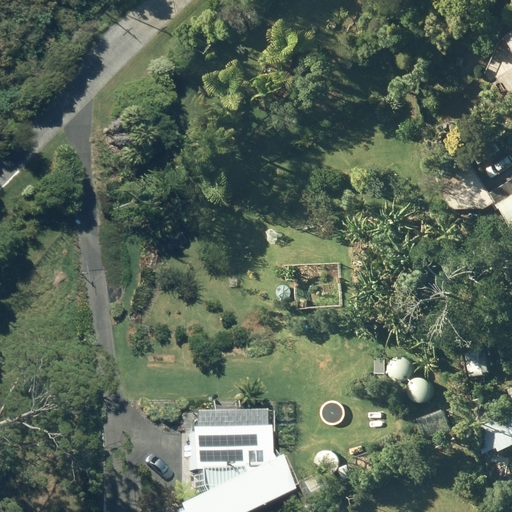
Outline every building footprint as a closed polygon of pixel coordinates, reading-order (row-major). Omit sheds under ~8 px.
[(489,207),(503,199),(475,154),(444,173),(448,207),(489,207)] [(511,195),(503,202),(511,215),(511,195)] [(485,357),(487,375),(502,373),(500,355),(485,357)] [(484,440),(489,452),(504,445),(506,449),(511,446),(511,412),(480,428),(486,439),(484,440)] [(169,511),(235,511),(289,485),(273,451),(268,454),(266,449),(266,422),(190,423),(191,466),(239,464),(240,468),(174,500),(178,508),(169,511)]
